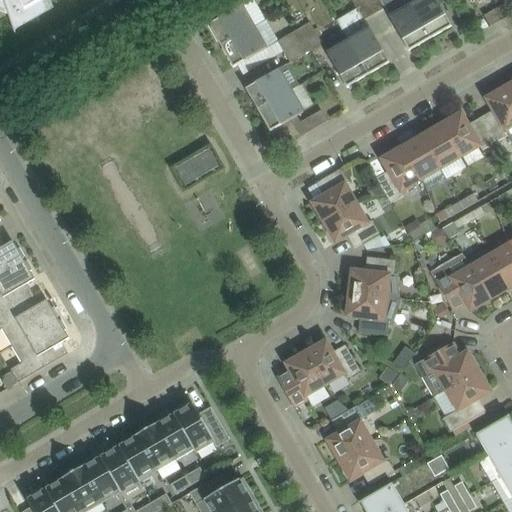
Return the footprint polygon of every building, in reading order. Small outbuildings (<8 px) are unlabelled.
[(0,0),(0,3),(4,1),(9,17),(14,34),(16,34),(15,31),(54,8),(48,0),(0,0)] [(208,26),(220,47),(254,28),(242,8),(255,0),(229,0),(228,1),(234,11),(208,26)] [(350,0),(357,10),(337,22),(349,42),(349,43),(368,76),(389,63),(370,30),(369,31),(363,22),(374,15),(365,0),(350,0)] [(379,0),(365,0),(374,15),(385,9),(391,18),(389,19),(409,52),(430,40),(411,6),(407,0),(381,0),(380,1),(379,0)] [(407,0),(411,6),(430,40),(451,27),(435,0),(407,0)] [(484,17),(490,28),(511,15),(506,4),(484,17)] [(310,23),(299,30),(305,41),(312,52),(323,45),(310,23)] [(233,69),(266,49),(254,28),(220,47),(233,69)] [(277,42),(284,53),(305,41),(299,30),(277,42)] [(290,64),(312,52),(305,41),(284,53),(290,64)] [(368,76),(349,43),(327,55),(346,88),(368,76)] [(245,90),(258,111),(291,92),(278,71),(245,90)] [(495,115),(482,122),(495,144),(507,137),(511,145),(511,144),(511,98),(506,88),(486,100),(492,110),(495,115)] [(303,113),(291,92),(258,111),(270,133),(303,113)] [(300,124),(306,135),(328,122),(321,111),(300,124)] [(482,122),(470,129),(461,114),(441,126),(460,159),(479,148),(482,152),(495,144),(482,122)] [(421,137),(440,170),(460,159),(441,126),(421,137)] [(401,148),(421,182),(440,170),(421,137),(401,148)] [(401,148),(381,160),(390,176),(378,183),(376,179),(390,205),(404,197),(402,193),(421,182),(401,148)] [(209,150),(189,161),(175,170),(185,187),(219,167),(209,150)] [(323,224),(356,204),(345,185),(349,183),(341,169),(316,184),(320,182),(327,195),(312,204),(323,224)] [(494,180),(485,185),(489,193),(498,188),(494,180)] [(474,195),(460,203),(464,210),(478,202),(474,195)] [(450,219),(464,210),(460,203),(445,211),(450,219)] [(356,204),(323,224),(335,244),(351,235),(358,247),(354,249),(354,250),(379,235),(372,221),(368,224),(356,204)] [(481,207),(467,216),(471,223),(486,215),(481,207)] [(457,232),(471,223),(467,216),(453,224),(457,232)] [(0,275),(24,261),(23,259),(25,258),(20,249),(18,250),(13,242),(5,247),(0,237),(0,275)] [(491,256),(510,289),(511,288),(511,247),(510,245),(491,256)] [(487,249),(467,261),(490,301),(510,289),(491,256),(487,249)] [(463,256),(431,275),(436,283),(450,308),(453,313),(466,306),(470,313),(490,301),(471,268),(467,261),(463,256)] [(396,262),(367,258),(367,259),(371,259),(369,273),(352,271),(349,294),(402,300),(399,278),(394,277),(396,262)] [(0,314),(33,295),(28,285),(35,280),(30,272),(32,271),(27,262),(25,264),(24,261),(0,275),(0,314)] [(402,300),(349,294),(346,317),(364,320),(362,333),(358,333),(387,337),(389,321),(394,322),(402,300)] [(0,331),(2,330),(12,347),(58,320),(57,318),(59,317),(54,308),(52,309),(47,301),(39,306),(33,295),(0,314),(0,331)] [(60,323),(58,320),(12,347),(22,364),(10,371),(18,384),(68,355),(62,344),(69,339),(65,331),(67,330),(62,321),(60,323)] [(325,386),(344,375),(347,379),(360,371),(348,350),(335,357),(326,341),(306,353),(325,386)] [(426,360),(423,361),(431,375),(435,373),(446,392),(479,373),(467,352),(462,355),(455,343),(448,347),(447,347),(426,360)] [(290,372),(277,380),(280,384),(282,387),(295,409),(308,401),(306,397),(325,386),(306,353),(285,365),(290,372)] [(388,367),(380,379),(392,387),(400,376),(388,367)] [(479,373),(446,392),(457,411),(443,420),(451,433),(486,412),(482,414),(475,402),(491,393),(479,373)] [(230,441),(211,408),(199,415),(193,405),(185,409),(183,406),(175,411),(177,414),(174,416),(196,454),(214,444),(217,448),(230,441)] [(339,461),(372,442),(361,423),(365,421),(357,407),(332,422),(335,420),(342,432),(327,441),(339,461)] [(196,454),(174,416),(156,426),(156,425),(155,425),(176,461),(194,451),(196,454)] [(477,437),(478,436),(490,457),(511,444),(511,424),(508,418),(510,417),(509,416),(500,421),(476,436),(477,437)] [(137,436),(157,472),(176,461),(155,425),(137,436)] [(119,448),(139,482),(157,472),(137,436),(136,436),(137,437),(119,448)] [(372,442),(339,461),(350,482),(366,473),(373,485),(369,487),(370,487),(395,473),(387,459),(383,461),(372,442)] [(511,444),(490,457),(502,478),(511,471),(511,444)] [(139,482),(119,448),(112,452),(110,449),(101,453),(103,457),(100,458),(121,493),(139,482)] [(442,457),(434,461),(442,474),(449,470),(442,457)] [(82,468),(103,504),(121,493),(100,458),(93,463),(91,459),(82,465),(84,468),(83,469),(82,468)] [(435,478),(442,474),(434,461),(427,465),(435,478)] [(88,511),(103,504),(82,468),(63,478),(82,511),(88,511)] [(200,469),(185,477),(191,487),(206,478),(200,469)] [(511,471),(502,478),(511,494),(511,471)] [(200,511),(226,511),(253,497),(247,486),(243,488),(239,480),(228,486),(222,475),(190,494),(200,511)] [(176,495),(191,487),(185,477),(170,486),(176,495)] [(63,480),(46,490),(58,511),(82,511),(63,478),(63,479),(63,480)] [(462,500),(469,496),(462,483),(454,487),(462,500)] [(394,511),(404,507),(392,486),(393,486),(392,484),(368,498),(367,498),(358,503),(359,504),(360,504),(365,511),(394,511)] [(58,511),(46,490),(43,492),(41,489),(33,493),(35,497),(27,501),(33,511),(32,511),(58,511)] [(448,491),(440,495),(444,501),(447,508),(448,508),(455,504),(448,491)] [(167,495),(151,504),(156,511),(159,511),(172,505),(167,495)] [(470,511),(477,508),(469,496),(462,500),(468,511),(470,511)] [(259,507),(253,497),(226,511),(257,511),(256,509),(259,507)]
